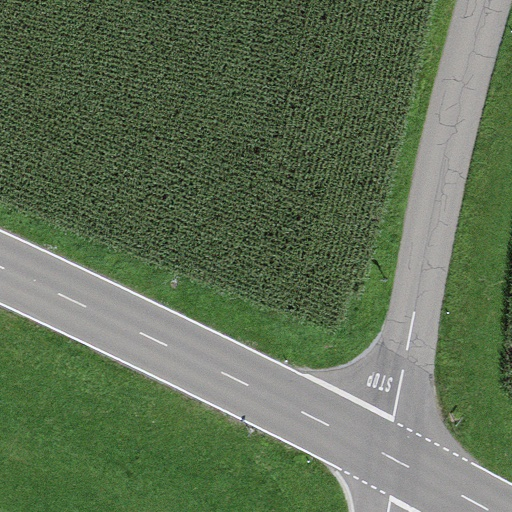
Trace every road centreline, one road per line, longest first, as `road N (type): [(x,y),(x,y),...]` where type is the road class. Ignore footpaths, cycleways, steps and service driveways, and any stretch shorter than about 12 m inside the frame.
road 1 (unclassified): [(393,460),(421,263),(487,0)]
road 2 (secondary): [(393,460),(0,268)]
